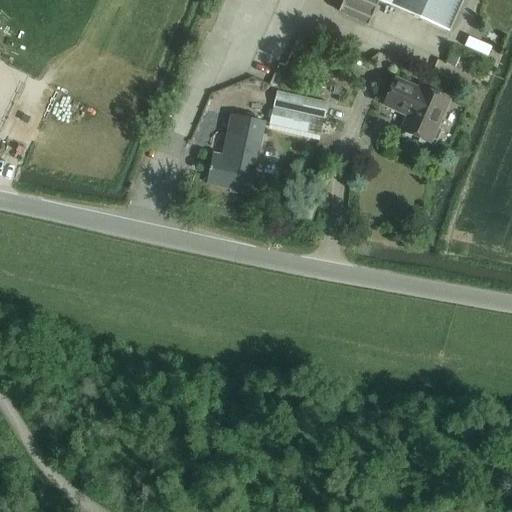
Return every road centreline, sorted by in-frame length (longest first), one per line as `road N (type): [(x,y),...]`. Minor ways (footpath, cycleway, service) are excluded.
road 1 (unclassified): [(0,198),(244,255),(511,304)]
road 2 (unknown): [(335,46),(326,22),(305,10),(282,6),(249,23),(181,121),(143,231)]
